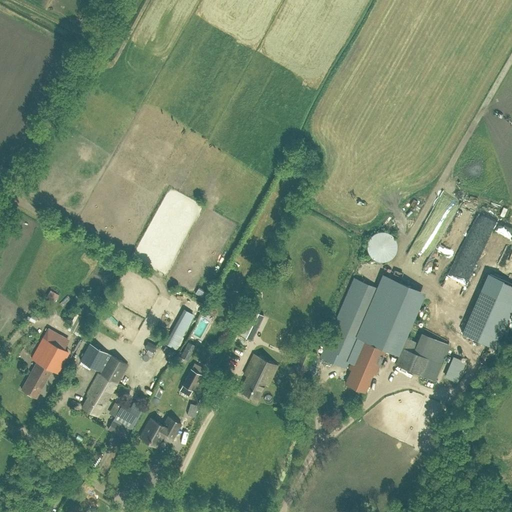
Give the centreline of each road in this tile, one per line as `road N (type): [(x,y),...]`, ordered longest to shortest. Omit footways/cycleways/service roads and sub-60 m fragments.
road 1 (unclassified): [(0,207),(116,0)]
road 2 (unclassified): [(140,511),(0,421)]
